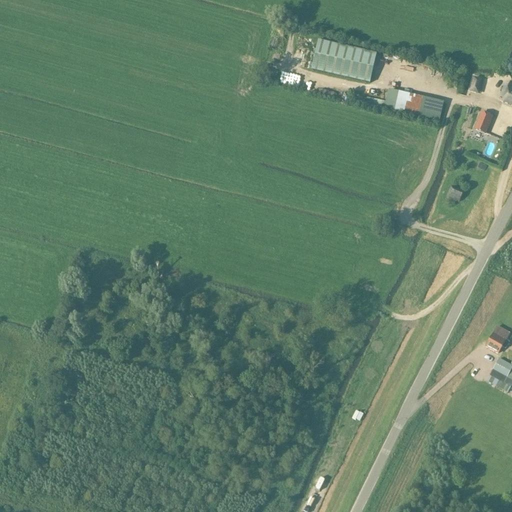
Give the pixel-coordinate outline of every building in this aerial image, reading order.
[(318,41),(311,70),(370,84),(377,54),(318,41)] [(478,94),(482,81),(474,79),(471,92),(478,94)] [(511,106),(511,83),(510,83),(502,103),(511,106)] [(439,122),(444,103),(388,90),(384,108),(439,122)] [(482,113),(475,130),(485,134),(492,118),(482,113)] [(464,193),(451,189),(448,200),(461,204),(464,193)] [(509,334),(497,328),(486,347),(498,354),(502,347),(506,350),(510,343),(506,340),(509,334)] [(511,362),(510,365),(499,359),(489,377),(511,388),(511,385),(511,362)]
